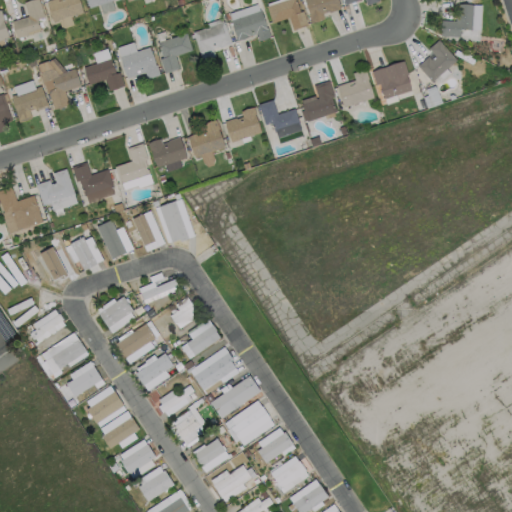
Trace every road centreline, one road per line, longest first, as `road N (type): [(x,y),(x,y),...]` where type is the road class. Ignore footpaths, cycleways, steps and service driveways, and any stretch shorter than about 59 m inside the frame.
road 1 (residential): [(352,511),(187,261),(176,256),(79,285),(72,300),(213,511)]
road 2 (residential): [(401,0),(409,22),(0,159)]
